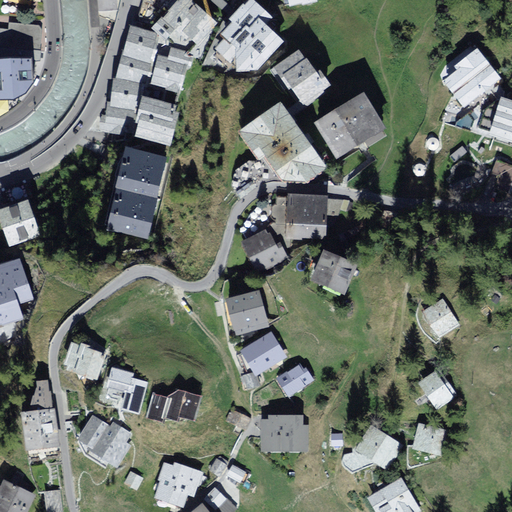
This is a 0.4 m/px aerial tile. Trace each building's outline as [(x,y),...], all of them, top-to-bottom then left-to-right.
[(94,0),(95,9),(116,8),(115,0),(94,0)] [(189,53),(214,25),(189,0),(173,0),(154,21),(189,53)] [(267,8),(257,0),(245,0),(214,41),(227,51),(225,78),(252,70),(280,34),(259,18),(267,8)] [(152,32),(130,23),(115,77),(112,76),(111,101),(108,102),(105,132),(122,133),(152,32)] [(0,62),(23,63),(30,63),(30,45),(27,38),(2,31),(2,41),(0,40),(0,62)] [(501,77),(478,47),(455,65),(456,67),(440,80),(462,107),(501,77)] [(299,48),(273,67),(298,102),(325,82),(299,48)] [(178,100),(186,69),(148,60),(140,91),(178,100)] [(0,62),(0,100),(16,101),(16,93),(23,92),(23,63),(0,62)] [(361,90),(309,120),(331,158),(383,128),(361,90)] [(511,99),(501,96),(489,133),(511,140),(511,99)] [(278,100),(236,128),(273,178),(305,180),(323,166),(278,100)] [(127,139),(169,149),(177,111),(135,101),(127,139)] [(123,145),(112,187),(156,199),(167,156),(123,145)] [(156,199),(112,187),(102,227),(146,238),(156,199)] [(285,195),(283,237),(322,240),(326,199),(285,195)] [(0,209),(0,221),(7,247),(40,237),(29,201),(0,209)] [(265,228),(238,239),(253,273),(279,262),(287,258),(281,244),(276,247),(265,228)] [(356,261),(321,247),(308,278),(342,293),(356,261)] [(0,323),(21,318),(17,304),(31,300),(19,260),(0,265),(0,323)] [(257,288),(223,296),(232,334),(266,325),(257,288)] [(442,295),(419,308),(436,336),(459,323),(442,295)] [(270,331),(238,348),(252,372),(283,355),(270,331)] [(59,364),(94,377),(103,352),(69,339),(59,364)] [(301,361),(274,377),(287,399),(314,382),(301,361)] [(138,412),(146,379),(135,376),(137,373),(112,364),(103,382),(121,388),(118,406),(138,412)] [(439,369),(418,383),(436,409),(457,394),(439,369)] [(44,379),(34,379),(34,387),(44,388),(44,379)] [(47,388),(29,391),(31,405),(49,402),(47,388)] [(179,420),(181,413),(195,417),(201,396),(175,388),(166,395),(151,391),(143,416),(160,421),(162,415),(179,420)] [(47,404),(16,409),(23,449),(54,444),(47,404)] [(225,420),(244,430),(250,418),(232,408),(225,420)] [(109,424),(92,413),(76,436),(88,444),(87,446),(116,466),(130,445),(126,442),(132,433),(112,420),(109,424)] [(262,419),(262,450),(308,450),(307,425),(303,424),(302,414),(267,414),(268,419),(262,419)] [(418,418),(411,448),(438,455),(446,425),(418,418)] [(359,450),(379,462),(394,436),(374,424),(359,450)] [(228,464),(216,456),(207,470),(219,478),(228,464)] [(172,464),(163,461),(157,478),(159,479),(153,497),(184,507),(188,495),(195,498),(204,471),(174,460),(172,464)] [(246,472),(232,464),(226,474),(240,482),(246,472)] [(142,477),(129,469),(120,482),(133,490),(142,477)] [(3,477),(0,482),(0,511),(1,511),(23,511),(34,492),(3,477)] [(422,511),(402,477),(367,497),(375,511),(422,511)] [(226,495),(216,487),(205,499),(215,508),(226,495)] [(57,489),(41,492),(44,511),(54,511),(61,511),(57,489)]
